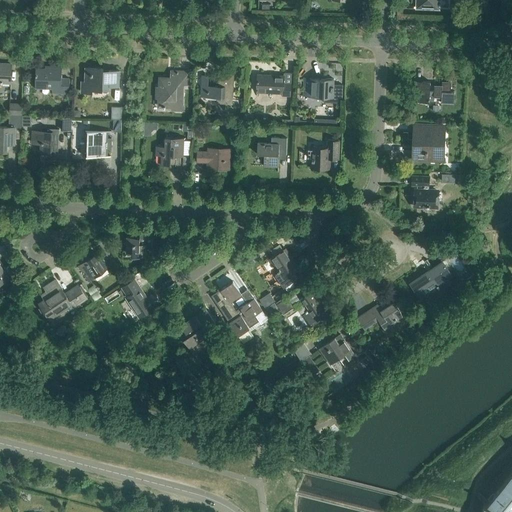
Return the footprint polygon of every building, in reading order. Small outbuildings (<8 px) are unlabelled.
[(417,0),(417,8),(438,9),(438,0),(417,0)] [(0,83),(11,84),(11,82),(11,64),(0,63),(0,83)] [(68,93),(68,78),(60,78),(61,66),(45,65),(45,68),(36,67),(35,87),(51,88),(51,92),(68,93)] [(106,90),(107,85),(117,86),(118,71),(102,70),(102,68),(84,67),(83,81),(80,81),(80,91),(90,92),(90,89),(100,89),(101,92),(104,92),(106,90)] [(189,84),(189,72),(171,71),(171,78),(160,77),(159,87),(156,87),(156,96),(158,96),(158,106),(172,106),(172,109),(182,109),(183,84),(189,84)] [(201,75),(200,85),(200,96),(216,96),(216,103),(233,104),(234,72),(218,72),(217,85),(208,85),(209,75),(201,75)] [(282,95),(289,96),(293,96),(293,84),(294,73),(283,72),(283,75),(257,74),(256,93),(282,94),(282,95)] [(303,95),(319,96),(325,102),(339,103),(342,100),(343,85),(333,84),(333,79),(304,78),(303,95)] [(454,102),(454,90),(450,90),(451,82),(442,81),(442,85),(430,84),(430,81),(415,80),(414,101),(429,101),(429,98),(433,98),(433,96),(441,96),(441,102),(454,102)] [(10,104),(9,116),(21,117),(22,104),(10,104)] [(122,119),(122,107),(112,106),(111,119),(122,119)] [(239,113),(235,117),(240,123),(244,119),(239,113)] [(0,153),(4,153),(4,145),(16,145),(16,130),(21,130),(21,125),(21,118),(21,117),(9,116),(9,127),(0,126),(0,153)] [(294,119),(294,125),(306,125),(307,120),(300,120),(300,116),(294,116),(294,119)] [(21,118),(21,125),(27,125),(30,123),(30,117),(21,117),(21,118)] [(71,130),(72,118),(62,117),(61,130),(71,130)] [(121,132),(122,120),(114,119),(113,131),(121,132)] [(146,134),(153,134),(153,129),(159,129),(159,121),(146,121),(146,134)] [(234,126),(229,131),(234,136),(238,131),(234,126)] [(445,143),(445,126),(435,126),(434,134),(415,133),(414,159),(440,160),(441,143),(445,143)] [(31,143),(41,143),(41,144),(40,144),(40,153),(41,153),(41,157),(45,157),(57,158),(58,128),(46,128),(46,131),(32,131),(31,143)] [(83,130),(82,156),(108,156),(108,150),(111,150),(112,138),(108,138),(108,131),(83,130)] [(184,155),(185,137),(166,136),(165,145),(156,145),(156,154),(162,154),(162,163),(172,164),(172,155),(184,155)] [(287,154),(286,154),(286,137),(271,137),(271,143),(257,142),(257,153),(265,153),(264,166),(279,166),(279,159),(286,159),(287,154)] [(327,146),(313,145),(312,165),(328,166),(329,153),(339,153),(340,140),(328,139),(327,146)] [(213,169),(213,168),(230,169),(231,148),(214,147),(207,147),(207,151),(198,151),(197,161),(207,161),(206,169),(213,169)] [(442,174),(442,182),(450,182),(450,174),(442,174)] [(435,206),(436,190),(428,190),(429,175),(412,175),(412,183),(424,184),(424,190),(417,190),(416,205),(435,206)] [(152,248),(153,235),(145,235),(145,237),(126,236),(126,252),(132,252),(132,256),(146,257),(146,248),(152,248)] [(0,257),(1,259),(8,253),(2,244),(0,244),(0,257)] [(265,247),(259,252),(262,257),(269,253),(265,247)] [(275,264),(279,271),(276,274),(275,276),(283,287),(285,287),(296,280),(297,277),(293,272),(300,269),(287,248),(269,259),(273,266),(275,264)] [(87,281),(109,266),(99,253),(78,267),(81,272),(83,271),(85,274),(83,275),(87,281)] [(442,261),(410,282),(418,295),(435,283),(441,293),(450,286),(446,279),(452,275),(442,261)] [(12,284),(8,279),(10,278),(0,263),(0,284),(4,290),(12,284)] [(476,275),(466,281),(469,286),(484,276),(478,268),(473,271),(476,275)] [(49,317),(71,303),(74,308),(88,299),(78,285),(66,293),(56,278),(43,287),(46,292),(41,294),(45,300),(40,303),(49,317)] [(135,279),(131,282),(123,287),(128,296),(126,297),(139,317),(154,308),(153,307),(160,302),(155,293),(148,298),(135,279)] [(210,296),(234,329),(243,343),(254,336),(251,331),(268,319),(261,310),(253,298),(247,302),(236,310),(230,302),(242,295),(241,294),(232,281),(210,296)] [(94,285),(87,289),(95,301),(101,296),(94,285)] [(314,290),(301,298),(309,310),(308,311),(307,311),(305,312),(306,313),(304,314),(314,330),(331,319),(324,309),(325,308),(314,290)] [(376,302),(362,311),(372,325),(379,321),(388,333),(394,329),(406,321),(392,301),(395,299),(396,299),(391,292),(379,300),(380,302),(377,304),(376,302)] [(265,308),(275,301),(270,293),(260,299),(265,308)] [(277,304),(282,311),(292,304),(287,297),(277,304)] [(210,327),(216,323),(206,309),(200,313),(210,327)] [(196,316),(190,320),(181,326),(188,336),(184,339),(190,348),(205,338),(200,330),(197,326),(201,323),(196,316)] [(340,334),(319,348),(330,364),(345,354),(348,359),(354,355),(340,334)] [(293,349),(299,357),(310,350),(304,342),(293,349)] [(276,376),(282,385),(289,381),(282,371),(276,376)] [(484,503),(482,511),(511,511),(511,472),(509,476),(507,479),(489,501),(488,502),(487,504),(484,503)]
